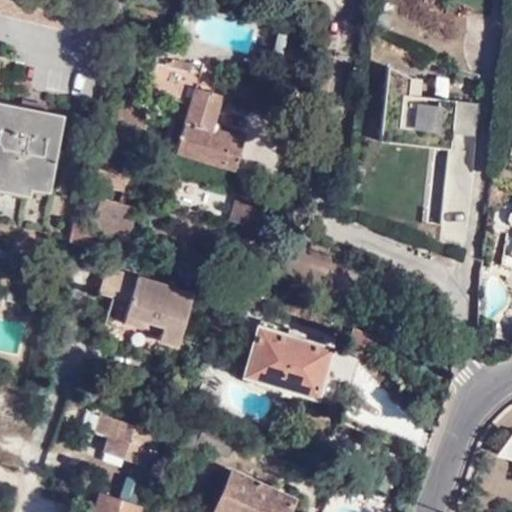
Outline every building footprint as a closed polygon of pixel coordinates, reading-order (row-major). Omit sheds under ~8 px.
[(0,0),(0,12),(58,26),(64,0),(0,0)] [(396,1),(391,13),(416,23),(421,11),(396,1)] [(163,64),(189,71),(190,63),(171,58),(170,62),(164,60),(163,64)] [(387,59),(380,118),(451,126),(451,125),(476,128),(479,96),(406,88),(409,70),(387,59)] [(235,165),(245,131),(235,128),(233,133),(208,124),(226,68),(202,61),(197,74),(189,71),(174,113),(185,116),(175,147),(235,165)] [(0,104),(0,192),(28,198),(30,189),(47,194),(64,117),(0,104)] [(380,118),(378,134),(449,142),(451,126),(380,118)] [(253,193),(238,188),(231,216),(244,220),(253,193)] [(91,221),(129,233),(137,204),(100,193),(91,221)] [(68,223),(64,242),(79,247),(82,239),(88,241),(91,229),(89,228),(68,223)] [(157,337),(176,343),(192,292),(104,266),(97,289),(128,298),(122,320),(159,332),(157,337)] [(215,288),(252,301),(256,289),(219,275),(215,288)] [(264,305),(269,294),(256,289),(252,301),(264,305)] [(415,296),(407,317),(421,322),(429,302),(415,296)] [(219,318),(208,313),(203,329),(214,332),(219,318)] [(316,390),(329,349),(314,344),(315,336),(297,329),(294,337),(256,325),(242,374),(280,387),(282,380),(316,390)] [(346,350),(361,355),(365,344),(375,349),(380,336),(354,326),(346,350)] [(117,415),(92,407),(85,423),(111,432),(117,415)] [(117,415),(111,432),(105,448),(143,462),(156,428),(117,415)] [(230,454),(237,438),(191,417),(180,443),(196,451),(201,441),(230,454)] [(306,473),(311,461),(268,442),(264,454),(306,473)] [(285,511),(293,495),(231,466),(209,511),(285,511)] [(119,495),(136,500),(142,482),(125,477),(119,495)] [(137,511),(140,505),(100,491),(93,511),(137,511)]
